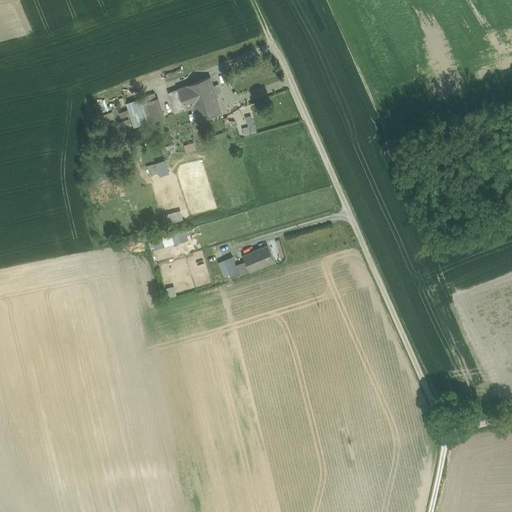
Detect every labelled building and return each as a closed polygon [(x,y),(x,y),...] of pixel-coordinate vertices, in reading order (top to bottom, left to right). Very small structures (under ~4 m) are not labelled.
[(210,79),(178,89),(184,109),(192,107),(197,121),(222,113),(210,79)] [(184,109),(178,89),(169,92),(175,112),(184,109)] [(152,122),(163,119),(155,93),(144,96),(144,97),(146,104),(152,122)] [(146,104),(144,97),(126,103),(134,127),(149,122),(143,105),(146,104)] [(247,126),(242,127),(244,134),(256,131),(251,114),(245,116),(247,126)] [(119,131),(131,127),(129,121),(118,125),(119,131)] [(185,151),(195,149),(193,141),(183,144),(185,151)] [(163,158),(154,162),(158,174),(167,171),(163,158)] [(163,213),(166,223),(182,219),(179,208),(163,213)] [(184,229),(150,240),(152,249),(187,239),(184,229)] [(268,246),(243,256),(245,261),(250,272),(274,262),(268,246)] [(250,273),(250,272),(245,261),(235,265),(232,258),(223,261),(231,281),(250,273)]
